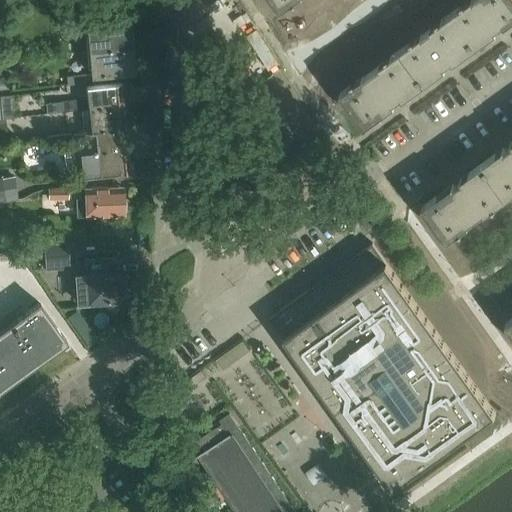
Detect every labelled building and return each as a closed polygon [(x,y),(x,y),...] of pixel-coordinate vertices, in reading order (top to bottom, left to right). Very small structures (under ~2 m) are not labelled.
[(292,0),(275,0),(282,8),(292,0)] [(511,0),(471,0),(452,14),(475,46),(511,19),(511,0)] [(401,50),(424,82),(475,46),(452,14),(401,50)] [(63,20),(64,30),(84,28),(83,18),(63,20)] [(84,36),(86,51),(130,47),(128,23),(88,28),(88,36),(84,36)] [(130,47),(86,51),(87,68),(91,68),(92,76),(132,71),(130,47)] [(424,82),(401,50),(342,92),(365,125),(424,82)] [(66,76),(67,85),(87,83),(86,74),(66,76)] [(0,82),(0,90),(8,90),(8,81),(0,82)] [(61,112),(87,109),(124,105),(123,96),(125,91),(122,86),(122,83),(85,87),(58,90),(61,112)] [(0,96),(0,118),(15,117),(13,95),(0,96)] [(124,108),(124,105),(87,109),(90,131),(127,127),(126,118),(127,113),(124,108)] [(75,144),(74,155),(129,149),(128,140),(130,135),(127,130),(127,127),(90,131),(76,132),(75,144)] [(511,143),(483,164),(506,196),(511,191),(511,143)] [(129,149),(74,155),(76,165),(79,178),(95,176),(133,172),(133,171),(132,171),(131,162),(132,157),(129,152),(129,149)] [(506,196),(483,164),(424,207),(447,238),(506,196)] [(0,177),(0,188),(16,187),(15,176),(0,177)] [(16,187),(0,188),(0,200),(17,199),(16,187)] [(76,199),(76,216),(122,214),(123,212),(125,209),(125,202),(122,199),(122,187),(80,189),(80,199),(76,199)] [(48,190),(48,200),(69,199),(68,189),(48,190)] [(359,220),(367,230),(375,224),(368,214),(359,220)] [(496,415),(374,244),(271,318),(393,489),(496,415)] [(60,246),(45,246),(46,270),(61,269),(60,246)] [(94,302),(98,303),(101,301),(124,299),(122,273),(76,276),(78,303),(94,302)] [(0,389),(67,341),(39,302),(0,330),(0,389)] [(295,511),(230,414),(221,420),(223,424),(198,441),(205,450),(200,453),(239,511),(295,511)]
